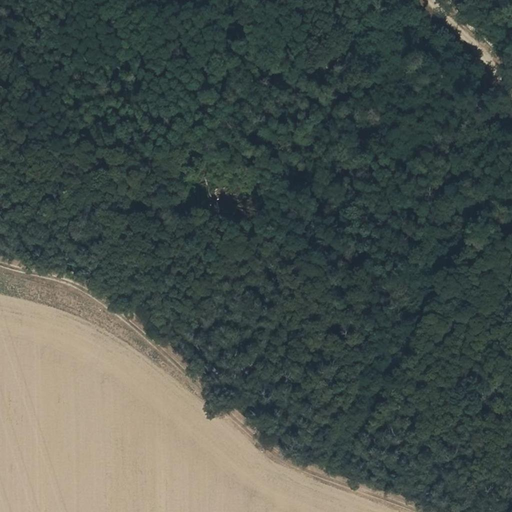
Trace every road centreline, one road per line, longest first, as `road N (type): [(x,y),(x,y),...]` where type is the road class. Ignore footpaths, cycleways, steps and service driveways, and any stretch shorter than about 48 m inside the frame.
road 1 (track): [(0,267),(73,286),(271,451),(420,511)]
road 2 (track): [(432,0),(511,93)]
